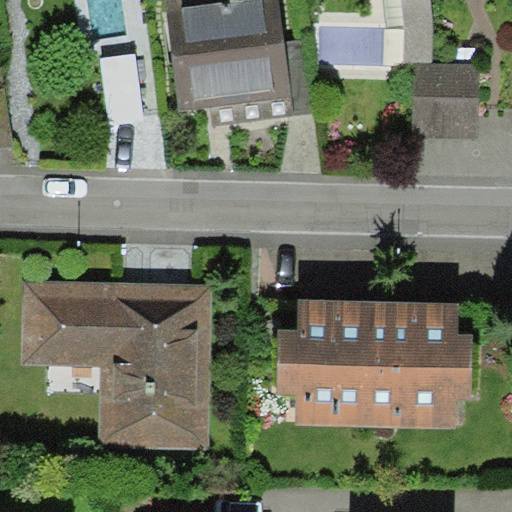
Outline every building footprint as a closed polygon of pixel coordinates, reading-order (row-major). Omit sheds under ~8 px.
[(269,0),(177,0),(155,4),(180,133),(291,112),(269,0)] [(130,44),(95,49),(105,124),(141,119),(130,44)] [(478,72),(404,70),(404,136),(478,136),(478,72)] [(207,287),(21,287),(21,369),(97,368),(100,450),(210,453),(207,287)] [(451,308),(295,305),(294,339),(263,338),(262,393),(282,394),(282,431),(461,435),(462,405),(481,406),(483,337),(451,336),(451,308)]
